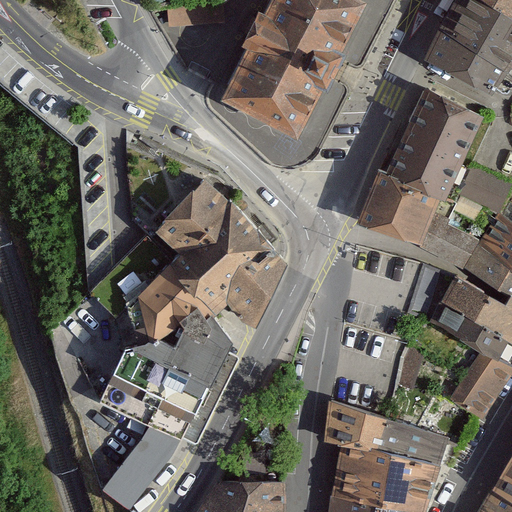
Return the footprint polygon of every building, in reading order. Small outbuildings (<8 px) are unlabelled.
[(363,0),(271,0),(265,12),(259,9),(243,42),(248,45),(223,96),(298,134),(322,85),(327,88),(345,52),(339,49),(363,0)] [(511,21),(476,0),(459,0),(428,56),(498,90),(507,78),(511,82),(511,21)] [(511,0),(476,0),(511,21),(511,0)] [(169,25),(220,22),(219,3),(168,7),(169,25)] [(426,89),(387,172),(413,184),(437,195),(456,204),(461,191),(468,168),(460,164),(483,115),(426,89)] [(470,163),(468,168),(461,191),(497,208),(510,183),(470,163)] [(392,233),(413,184),(387,172),(379,169),(360,218),(392,233)] [(157,228),(180,253),(233,202),(206,177),(157,228)] [(416,243),(437,195),(413,184),(392,233),(416,243)] [(511,194),(500,213),(511,220),(511,194)] [(480,246),(446,225),(456,204),(437,195),(416,243),(466,265),(480,246)] [(180,253),(171,260),(213,304),(217,308),(227,299),(243,317),(254,320),(282,259),(233,202),(180,253)] [(480,246),(511,266),(511,220),(500,213),(480,246)] [(171,260),(148,235),(113,269),(93,290),(116,314),(126,349),(138,345),(128,305),(171,260)] [(511,266),(480,246),(466,265),(511,295),(511,266)] [(126,349),(101,398),(153,424),(182,438),(231,337),(208,309),(213,304),(171,260),(128,305),(138,345),(126,349)] [(410,309),(424,313),(438,270),(424,265),(410,309)] [(439,300),(511,342),(511,295),(508,301),(506,305),(455,276),(439,300)] [(511,363),(511,342),(439,300),(431,318),(485,348),(511,363)] [(421,355),(406,346),(401,356),(395,382),(412,389),(421,355)] [(511,363),(485,348),(452,396),(483,416),(511,368),(511,363)] [(327,438),(342,442),(379,451),(387,417),(332,400),(327,438)] [(387,417),(379,451),(439,466),(449,437),(387,417)] [(153,424),(104,485),(130,506),(182,438),(153,424)] [(342,442),(332,497),(377,507),(409,511),(424,511),(439,466),(379,451),(342,442)] [(511,455),(493,491),(511,502),(511,455)] [(285,511),(285,479),(222,478),(201,511),(285,511)] [(511,511),(511,502),(493,491),(479,511),(511,511)] [(332,497),(329,511),(375,511),(377,507),(332,497)]
